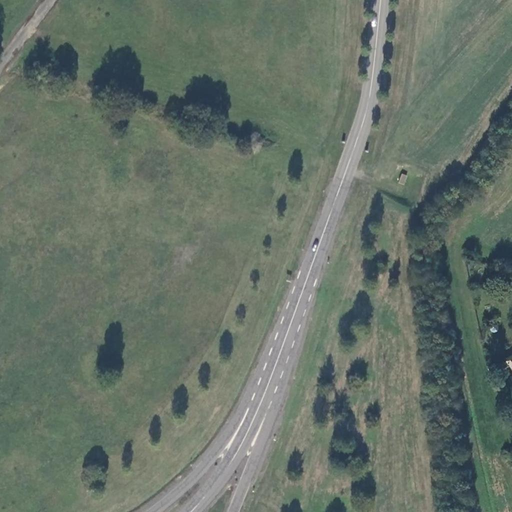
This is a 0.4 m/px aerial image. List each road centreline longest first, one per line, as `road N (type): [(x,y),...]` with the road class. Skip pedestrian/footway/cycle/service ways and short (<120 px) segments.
road 1 (unclassified): [(380,0),(364,116),(281,349)]
road 2 (unknown): [(346,169),(186,111),(0,70)]
road 3 (primary): [(281,349),(208,462),(156,511)]
road 4 (primary): [(281,349),(239,447),(191,511)]
road 5 (primary): [(232,511),(268,418),(281,349)]
